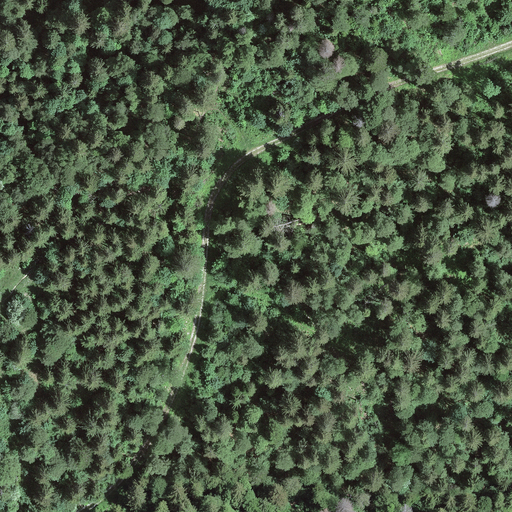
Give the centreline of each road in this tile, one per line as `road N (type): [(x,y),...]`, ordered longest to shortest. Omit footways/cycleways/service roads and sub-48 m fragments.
road 1 (track): [(82,511),(129,466),(165,410),(202,288),(208,205),(227,172),(247,154),(387,87),(511,42)]
road 2 (track): [(202,288),(249,294),(301,313),(321,330)]
